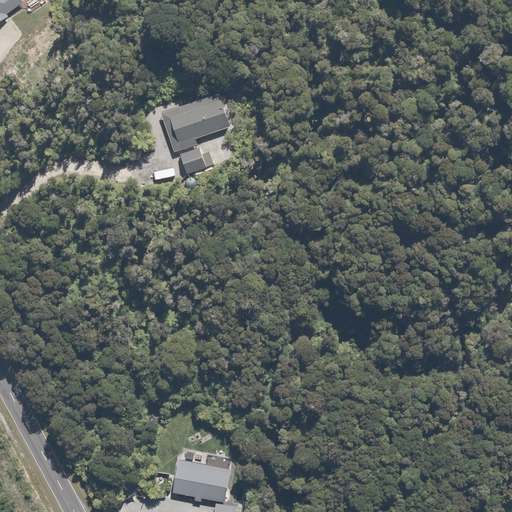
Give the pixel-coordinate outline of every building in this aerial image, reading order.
[(23,2),(21,0),(0,0),(0,23),(9,18),(6,13),(18,5),(23,2)] [(229,124),(218,93),(159,113),(173,154),(195,146),(192,138),(229,124)] [(187,177),(212,165),(205,150),(200,152),(198,148),(178,157),(187,177)] [(230,468),(178,459),(172,492),(193,496),(192,502),(201,503),(202,497),(224,501),(230,468)] [(235,511),(237,505),(214,502),(212,511),(235,511)]
